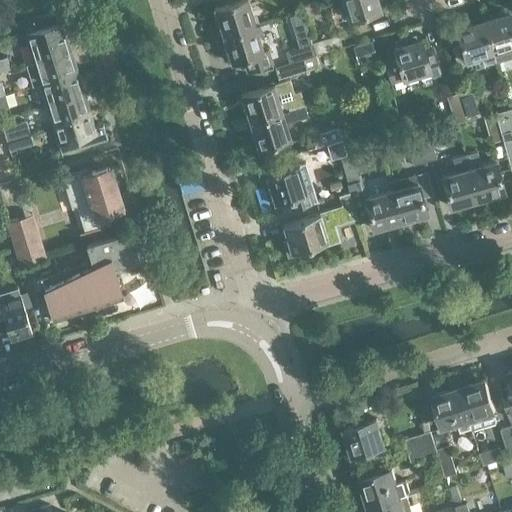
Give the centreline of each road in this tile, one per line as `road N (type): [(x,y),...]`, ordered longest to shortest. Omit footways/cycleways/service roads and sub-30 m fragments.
road 1 (residential): [(254,306),(160,0)]
road 2 (residential): [(254,306),(511,234)]
road 3 (tertiary): [(0,385),(193,326),(243,329)]
road 4 (residential): [(511,335),(286,406)]
road 5 (residential): [(86,456),(142,439),(155,443),(163,468),(149,481),(133,480)]
